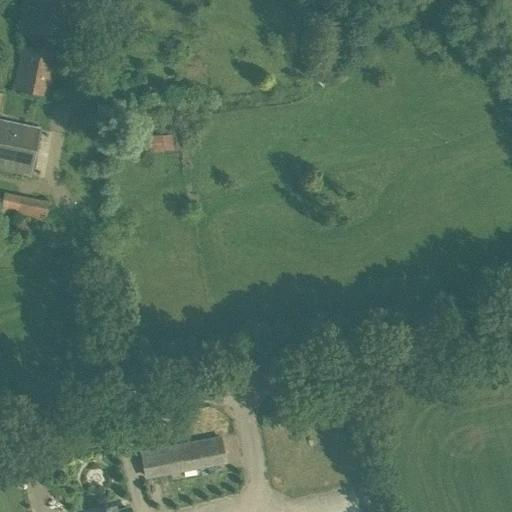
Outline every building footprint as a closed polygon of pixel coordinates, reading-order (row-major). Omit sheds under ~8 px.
[(14,90),(50,98),(58,54),(22,46),(14,90)] [(0,170),(29,177),(40,128),(0,119),(0,103),(2,95),(0,94),(0,170)] [(148,137),(149,153),(163,152),(162,151),(173,150),(172,135),(148,137)] [(47,202),(3,193),(0,209),(0,214),(43,223),(47,202)] [(14,235),(31,238),(33,223),(17,221),(14,235)] [(223,462),(219,438),(140,453),(145,477),(223,462)]
